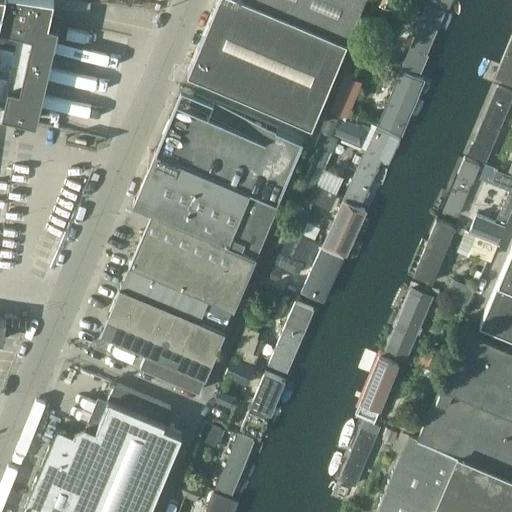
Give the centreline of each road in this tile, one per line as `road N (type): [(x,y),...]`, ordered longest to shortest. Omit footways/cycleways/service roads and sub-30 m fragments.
road 1 (unclassified): [(47,341),(193,0)]
road 2 (unclassified): [(199,409),(311,135)]
road 3 (unclassified): [(199,409),(47,341)]
